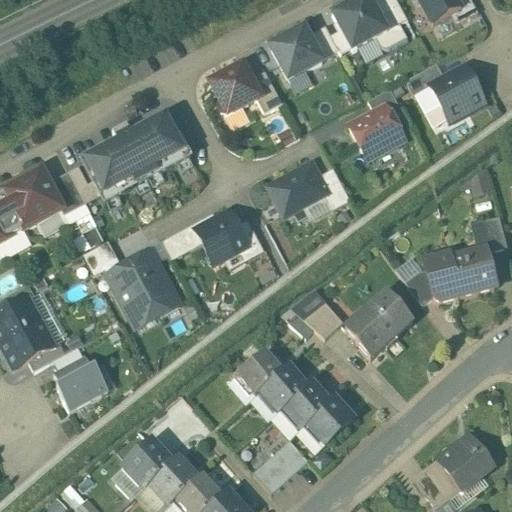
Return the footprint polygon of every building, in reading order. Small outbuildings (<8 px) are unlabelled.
[(368,0),(364,0),(331,18),(341,35),(350,53),(352,55),(375,43),(388,36),(370,4),(368,0)] [(388,36),(397,31),(407,25),(393,0),(377,0),(370,4),(388,36)] [(458,14),(451,0),(414,0),(430,29),(458,14)] [(325,31),(307,40),(321,65),(338,55),(330,40),(325,31)] [(388,36),(375,43),(379,52),(380,52),(382,53),(383,54),(387,54),(404,45),(397,31),(388,36)] [(304,33),(270,51),(288,85),(321,66),(321,65),(307,40),(304,33)] [(341,35),(330,40),(338,55),(340,59),(350,53),(341,35)] [(242,69),(231,76),(209,87),(219,105),(217,111),(220,116),(226,117),(227,120),(256,104),(260,102),(250,84),(242,69)] [(436,69),(404,86),(412,101),(430,91),(429,90),(443,83),(436,69)] [(443,83),(429,90),(430,91),(448,124),(466,114),(468,118),(484,109),(464,72),(443,83)] [(281,109),(264,77),(250,84),(260,102),(256,104),(264,118),(281,109)] [(389,94),(367,106),(373,117),(385,111),(391,122),(402,116),(389,94)] [(373,117),(348,131),(366,165),(403,144),(391,122),(385,111),(373,117)] [(116,145),(80,165),(92,187),(99,201),(104,209),(190,162),(166,119),(130,138),(126,130),(112,137),(116,145)] [(318,181),(311,168),(267,191),(283,221),(323,199),(327,197),(318,181)] [(78,194),(87,189),(78,172),(68,177),(78,194)] [(332,173),(318,181),(327,197),(323,199),(331,215),(349,205),(332,173)] [(0,247),(4,245),(5,246),(6,245),(5,242),(21,234),(22,236),(24,235),(24,234),(61,215),(63,214),(62,212),(61,213),(48,188),(42,176),(41,174),(39,175),(3,195),(3,194),(1,195),(2,198),(0,198),(0,247)] [(484,175),(467,178),(471,198),(488,195),(484,175)] [(78,194),(68,177),(48,188),(61,213),(62,212),(63,214),(61,215),(63,220),(85,208),(78,194)] [(99,201),(92,187),(87,189),(78,194),(85,208),(99,201)] [(194,239),(212,271),(250,251),(232,218),(194,239)] [(498,221),(469,229),(477,258),(485,256),(491,255),(506,251),(498,221)] [(95,230),(83,235),(89,250),(101,246),(95,230)] [(125,338),(182,309),(154,254),(97,284),(125,338)] [(450,266),(447,267),(457,302),(458,302),(457,302),(473,297),(473,298),(494,292),(485,256),(477,258),(450,266)] [(449,261),(423,268),(425,276),(432,303),(440,307),(457,302),(447,267),(450,266),(449,261)] [(425,276),(418,278),(404,288),(422,311),(432,303),(425,276)] [(313,296),(290,314),(295,318),(303,326),(325,309),(313,296)] [(386,298),(344,335),(370,363),(411,327),(386,298)] [(0,350),(13,376),(54,354),(27,304),(0,318),(0,350)] [(325,309),(303,326),(313,334),(324,344),(342,329),(325,309)] [(303,326),(295,318),(287,327),(305,343),(313,334),(303,326)] [(77,353),(65,360),(71,370),(83,364),(77,353)] [(264,357),(236,381),(254,402),(260,398),(283,378),(264,357)] [(65,360),(54,366),(59,376),(71,370),(65,360)] [(59,376),(53,380),(60,392),(56,394),(69,418),(107,397),(95,373),(91,375),(84,363),(83,364),(71,370),(59,376)] [(283,378),(260,398),(277,418),(282,413),(306,393),(288,373),(283,378)] [(306,393),(282,413),(301,434),(306,429),(329,409),(311,389),(306,393)] [(329,409),(306,429),(324,450),(352,425),(334,405),(329,409)] [(469,441),(436,465),(436,466),(425,474),(448,504),(459,496),(477,482),(478,482),(492,472),(469,441)] [(307,466),(289,445),(279,454),(297,474),(307,466)] [(152,446),(124,471),(144,493),(149,489),(172,468),(152,446)] [(297,474),(279,454),(270,462),(288,482),(297,474)] [(288,482),(270,462),(261,469),(279,490),(288,482)] [(172,468),(149,489),(169,510),(175,506),(197,485),(177,463),(172,468)] [(279,490),(261,469),(252,477),(271,498),(279,490)] [(425,474),(412,483),(434,511),(438,511),(448,504),(425,474)] [(197,485),(175,506),(180,511),(210,511),(222,502),(202,480),(197,485)] [(66,488),(58,496),(73,511),(97,511),(86,501),(83,505),(66,488)] [(222,502),(210,511),(240,511),(227,497),(222,502)] [(43,511),(65,511),(66,511),(56,501),(43,511)]
